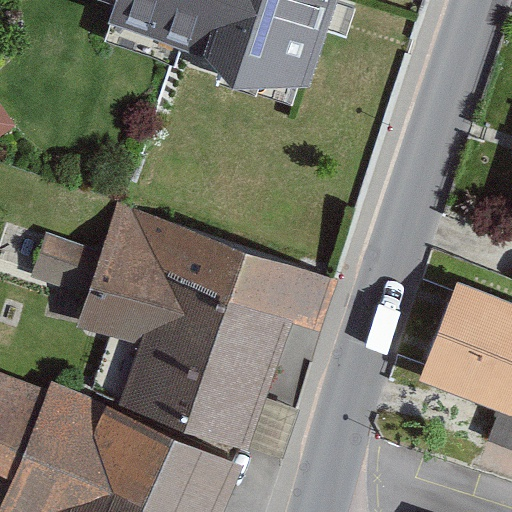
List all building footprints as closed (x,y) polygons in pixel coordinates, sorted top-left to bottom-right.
[(326,0),(112,0),(101,33),(292,99),(326,0)] [(243,444),(287,325),(324,339),(345,282),(123,200),(79,318),(136,339),(115,397),(243,444)] [(48,228),(33,277),(86,293),(101,244),(48,228)] [(511,314),(447,294),(415,392),(495,419),(485,449),(511,457),(511,314)] [(215,511),(238,456),(48,379),(45,385),(0,366),(0,467),(14,474),(0,508),(0,511),(215,511)]
